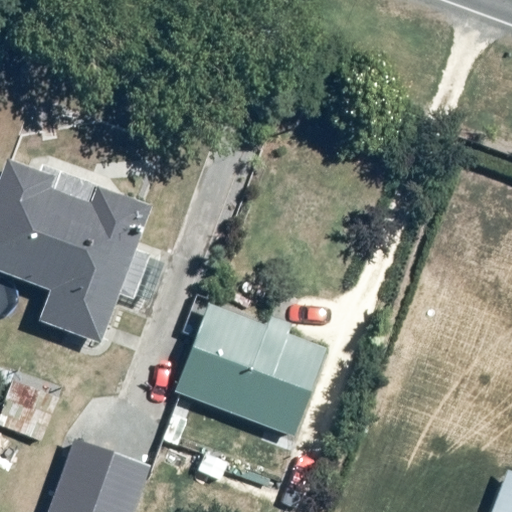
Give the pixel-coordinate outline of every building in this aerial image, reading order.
[(49,168),(0,157),(0,273),(40,288),(29,318),(94,341),(111,291),(145,303),(161,259),(127,246),(150,182),(58,151),(49,168)] [(320,345),(199,300),(166,389),(286,434),(320,345)] [(53,390),(1,376),(0,379),(0,428),(39,439),(53,390)] [(162,431),(85,402),(59,473),(135,502),(162,431)] [(511,511),(511,471),(498,467),(481,511),(511,511)]
